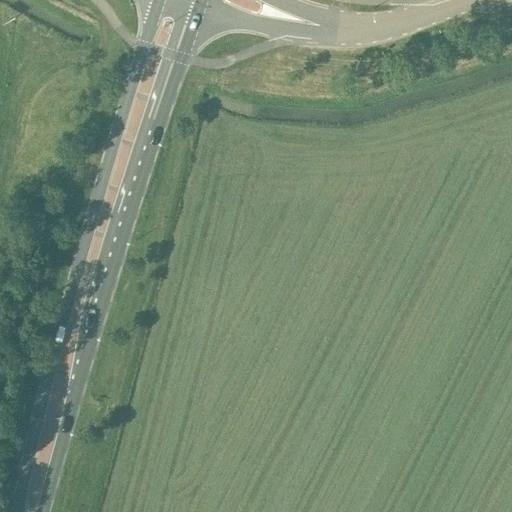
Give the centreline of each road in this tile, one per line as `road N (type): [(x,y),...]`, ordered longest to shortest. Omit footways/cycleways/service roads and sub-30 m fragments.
road 1 (primary): [(158,0),(62,323),(17,511)]
road 2 (primary): [(43,511),(198,6)]
road 3 (unclassified): [(198,6),(273,26),(347,29)]
road 4 (unclassified): [(474,0),(383,27),(347,29)]
